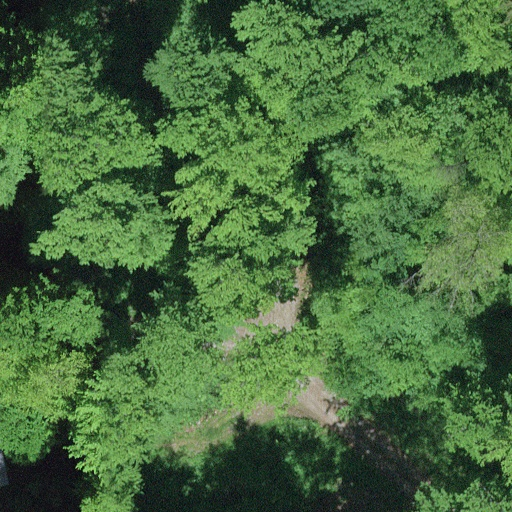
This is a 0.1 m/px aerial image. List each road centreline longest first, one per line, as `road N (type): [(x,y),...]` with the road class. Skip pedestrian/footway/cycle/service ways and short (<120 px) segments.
road 1 (track): [(432,511),(266,352),(25,319),(0,328)]
road 2 (track): [(266,352),(235,255),(182,169),(148,89),(132,0)]
